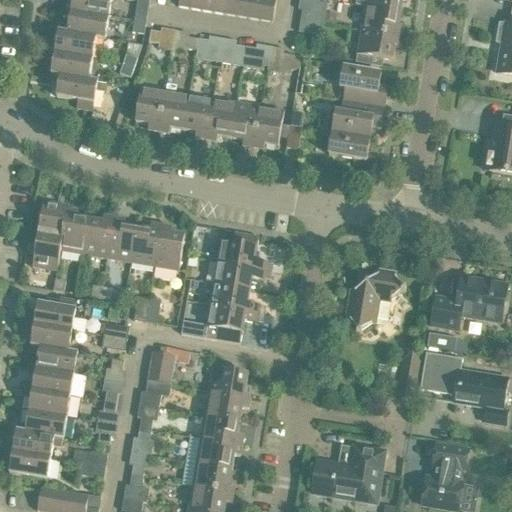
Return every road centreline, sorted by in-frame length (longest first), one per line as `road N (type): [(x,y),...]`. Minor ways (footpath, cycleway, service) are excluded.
road 1 (residential): [(322,209),(103,168),(0,115)]
road 2 (residential): [(406,221),(444,0)]
road 3 (unclassified): [(299,413),(295,358),(322,209)]
